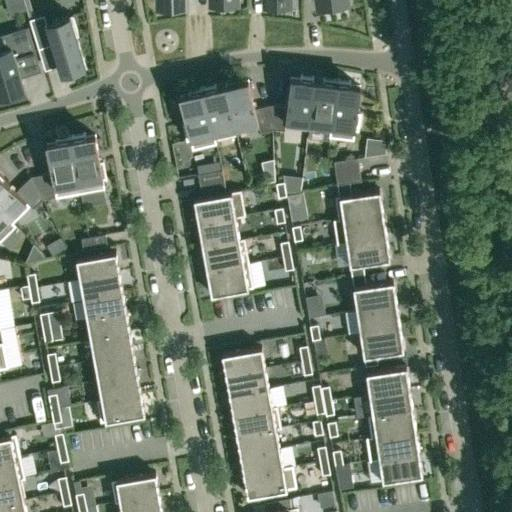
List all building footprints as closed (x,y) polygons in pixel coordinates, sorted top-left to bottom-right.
[(51,42),(60,72),(85,64),(76,34),(78,33),(72,13),(47,21),(44,13),(29,17),(38,46),(51,42)] [(18,40),(0,45),(0,93),(24,87),(14,56),(35,50),(28,25),(14,29),(18,40)] [(308,123),(314,79),(313,75),(300,74),(300,77),(290,76),(287,105),(271,103),(272,128),(284,129),(285,126),(308,128),(308,123)] [(308,123),(331,125),(337,78),(335,78),(323,76),(322,80),(314,79),(308,123)] [(260,131),(272,128),(271,103),(255,107),(248,79),(239,81),(238,77),(225,81),(226,84),(225,84),(235,127),(258,122),(260,131)] [(357,110),(360,84),(351,83),(351,80),(337,78),(331,125),(330,136),(354,138),(355,128),(358,129),(361,111),(357,110)] [(213,132),(235,127),(225,84),(217,86),(216,83),(202,86),(213,132)] [(213,132),(202,86),(188,89),(189,93),(180,95),(186,121),(183,121),(187,139),(190,138),(192,148),(216,142),(213,132)] [(85,132),(70,135),(80,190),(108,185),(103,159),(100,159),(95,134),(86,135),(85,132)] [(31,175),(43,197),(56,195),(80,190),(70,135),(55,137),(56,141),(46,142),(51,171),(31,175)] [(334,160),(336,172),(360,168),(358,156),(334,160)] [(222,168),(198,172),(200,184),(224,180),(222,168)] [(360,168),(336,172),(338,183),(350,181),(361,179),(360,168)] [(0,208),(12,221),(30,204),(33,207),(43,197),(31,175),(16,190),(0,173),(0,208)] [(224,180),(200,184),(202,195),(226,191),(224,180)] [(284,181),(277,182),(279,195),(286,194),(284,181)] [(339,194),(334,195),(338,217),(343,216),(343,217),(383,211),(379,188),(351,192),(350,181),(338,183),(339,194)] [(202,195),(194,197),(198,220),(235,213),(245,211),(243,201),(241,188),(231,190),(226,191),(202,195)] [(282,206),(275,208),(277,221),(284,219),(282,206)] [(0,239),(15,224),(12,221),(0,208),(0,239)] [(338,217),(333,218),(337,243),(347,241),(346,240),(386,234),(383,211),(343,217),(343,216),(338,217)] [(235,213),(198,220),(202,244),(239,237),(235,213)] [(299,224),(292,225),(295,238),(302,237),(299,224)] [(81,237),(83,249),(107,245),(105,233),(81,237)] [(386,234),(346,240),(347,241),(350,263),(352,274),(363,272),(362,261),(390,257),(386,234)] [(239,237),(202,244),(207,269),(244,262),(249,261),(247,249),(244,236),(239,237)] [(290,253),(288,240),(281,241),(283,254),(290,253)] [(76,257),(80,277),(120,270),(116,249),(76,257)] [(291,254),(283,255),(286,268),(293,267),(291,254)] [(244,262),(207,269),(211,293),(249,286),(253,285),(249,261),(244,262)] [(80,278),(84,298),(123,290),(120,270),(80,278)] [(37,285),(34,272),(27,273),(30,286),(36,285),(37,285)] [(363,272),(352,274),(356,308),(396,302),(393,279),(365,283),(363,272)] [(39,298),(36,285),(30,286),(29,287),(31,296),(32,299),(39,298)] [(31,296),(29,287),(21,288),(23,297),(31,296)] [(84,298),(87,318),(127,311),(123,290),(84,298)] [(356,308),(360,331),(400,325),(396,302),(356,308)] [(50,324),(47,311),(40,313),(43,326),(50,324)] [(87,318),(91,338),(131,331),(127,311),(87,318)] [(317,323),(310,324),(313,337),(320,336),(317,323)] [(52,337),(50,324),(43,326),(45,339),(52,337)] [(404,348),(400,325),(360,331),(364,354),(365,364),(377,362),(375,352),(404,348)] [(0,370),(8,369),(3,341),(0,327),(0,326),(0,370)] [(91,338),(94,358),(134,351),(131,331),(91,338)] [(222,352),(226,373),(265,366),(262,344),(222,352)] [(307,344),(300,345),(302,358),(309,357),(307,344)] [(94,358),(98,378),(138,371),(134,351),(94,358)] [(57,365),(55,352),(48,353),(50,366),(57,365)] [(309,358),(302,359),(305,372),(312,371),(309,358)] [(366,370),(369,392),(410,386),(406,364),(366,370)] [(59,378),(57,365),(50,366),(52,379),(59,378)] [(226,373),(229,393),(269,386),(265,366),(226,373)] [(98,378),(102,398),(141,391),(138,371),(98,378)] [(322,396),(320,383),(313,384),(315,397),(322,396)] [(331,398),(328,385),(321,386),(324,399),(331,398)] [(229,393),(233,413),(273,406),(269,386),(229,393)] [(369,392),(373,414),(413,408),(410,386),(369,392)] [(102,398),(105,419),(145,412),(141,391),(102,398)] [(56,392),(49,394),(51,407),(58,405),(56,392)] [(322,397),(315,398),(318,411),(325,410),(322,397)] [(331,399),(324,400),(326,413),(333,411),(331,399)] [(58,406),(51,407),(54,420),(61,419),(58,406)] [(233,413),(236,433),(276,426),(273,406),(233,413)] [(373,414),(376,435),(416,429),(413,408),(373,414)] [(320,418),(313,419),(315,432),(323,431),(320,418)] [(335,420),(328,421),(330,434),(337,433),(335,420)] [(236,433),(240,453),(280,446),(276,426),(236,433)] [(376,435),(379,456),(419,450),(416,429),(376,435)] [(55,433),(58,446),(65,444),(62,432),(55,433)] [(0,435),(0,458),(16,455),(11,433),(0,435)] [(68,458),(65,445),(58,447),(61,460),(68,458)] [(325,445),(318,446),(320,459),(327,457),(325,445)] [(240,453),(244,473),(283,466),(280,446),(240,453)] [(335,463),(342,462),(340,449),(333,450),(335,463)] [(379,456),(382,479),(423,473),(419,450),(379,456)] [(0,458),(0,480),(20,476),(16,455),(0,458)] [(327,458),(320,460),(323,473),(330,471),(327,458)] [(353,484),(349,461),(342,462),(335,464),(338,477),(339,487),(353,484)] [(244,473),(247,494),(287,487),(283,466),(244,473)] [(116,478),(120,499),(160,492),(156,471),(116,478)] [(68,488),(65,475),(58,477),(61,489),(68,488)] [(0,480),(0,502),(25,497),(20,476),(0,480)] [(71,502),(68,489),(61,490),(64,503),(71,502)] [(86,504),(83,491),(76,493),(79,506),(86,504)] [(120,499),(122,511),(161,511),(163,511),(160,492),(120,499)] [(0,502),(0,511),(27,511),(25,498),(0,502)]
